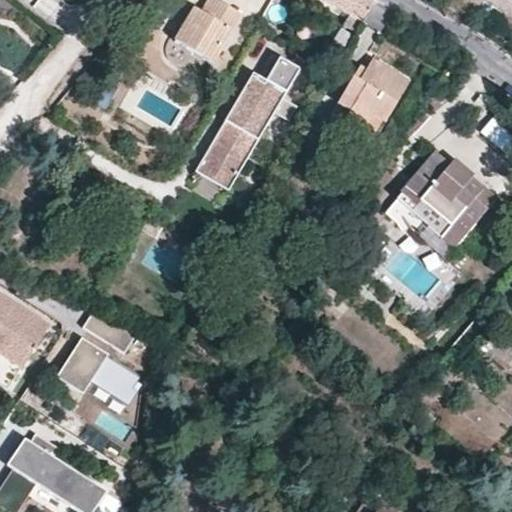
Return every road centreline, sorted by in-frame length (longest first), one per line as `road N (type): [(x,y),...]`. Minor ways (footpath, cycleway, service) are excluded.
road 1 (residential): [(108,0),(0,131)]
road 2 (residential): [(399,0),(440,19),(511,72)]
